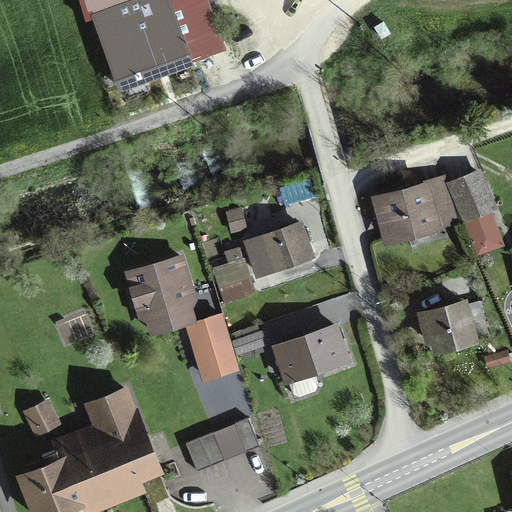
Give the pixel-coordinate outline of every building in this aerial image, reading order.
[(79,0),(85,20),(94,17),(119,86),(208,54),(199,27),(194,29),(186,7),(204,0),(79,0)] [(381,37),(389,32),(383,22),(374,26),(381,37)] [(491,201),(479,172),(444,186),(454,223),(466,218),(463,212),(491,201)] [(431,211),(449,206),(444,186),(442,181),(376,199),(381,218),(387,216),(392,235),(434,223),(431,211)] [(310,254),(299,223),(247,242),(258,272),(310,254)] [(192,320),(189,307),(182,303),(185,297),(183,289),(189,287),(180,256),(128,271),(133,287),(140,285),(144,287),(147,296),(143,300),(152,332),(192,320)] [(243,259),(213,269),(224,302),(254,292),(243,259)] [(464,301),(420,313),(427,339),(434,337),(437,348),(474,338),(473,335),(487,332),(479,301),(465,305),(464,301)] [(204,375),(236,366),(219,313),(207,317),(211,331),(193,337),(204,375)] [(314,390),(318,384),(313,371),(346,359),(334,324),(275,345),(292,393),(298,396),(314,390)] [(232,340),(237,354),(266,344),(261,330),(232,340)] [(53,442),(55,449),(42,454),(46,465),(21,475),(35,511),(50,511),(139,477),(152,511),(168,511),(176,509),(135,409),(133,410),(125,388),(87,403),(96,425),(53,442)] [(26,411),(36,431),(56,421),(46,401),(26,411)] [(248,417),(234,423),(245,451),(259,445),(248,417)] [(224,459),(213,431),(186,442),(197,470),(224,459)]
